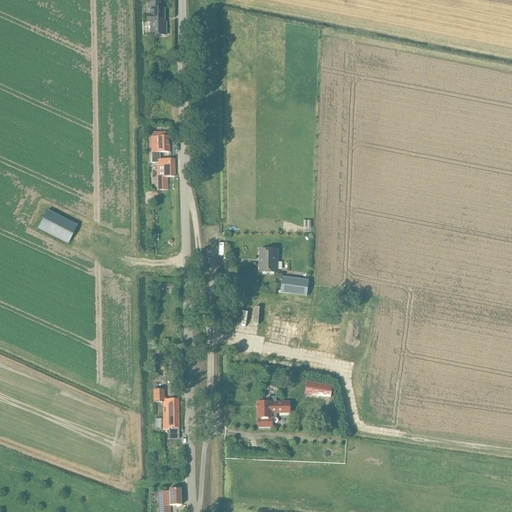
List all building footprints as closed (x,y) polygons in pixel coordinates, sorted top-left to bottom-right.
[(163,16),(164,10),(159,10),(159,4),(149,3),(149,15),(146,15),(146,23),(149,23),(149,35),(165,35),(165,23),(162,23),(162,16),(163,16)] [(152,138),(150,138),(151,158),(151,163),(156,163),(156,178),(157,191),(166,191),(167,191),(167,178),(168,178),(174,178),(174,160),(171,160),(159,160),(160,158),(159,153),(169,153),(168,138),(165,138),(163,138),(152,138)] [(67,244),(76,226),(46,212),(37,229),(67,244)] [(277,273),(277,251),(260,251),(260,273),(277,273)] [(281,287),(280,293),(291,295),(306,297),(308,281),(282,277),(281,287)] [(306,382),(304,395),(323,398),(325,385),(306,382)] [(162,415),(178,414),(178,401),(163,401),(163,391),(152,391),(152,404),(162,404),(162,415)] [(266,403),(258,403),(258,419),(258,428),(273,428),(273,419),(272,419),(276,419),(276,415),(290,414),(290,403),(276,403),(276,397),(266,398),(266,403)] [(178,414),(162,415),(161,430),(168,430),(167,428),(178,428),(178,414)] [(164,451),(156,452),(157,461),(164,461),(164,451)] [(178,462),(169,462),(169,470),(178,470),(178,462)] [(180,506),(180,490),(168,490),(168,493),(157,493),(157,511),(169,511),(169,507),(180,506)]
